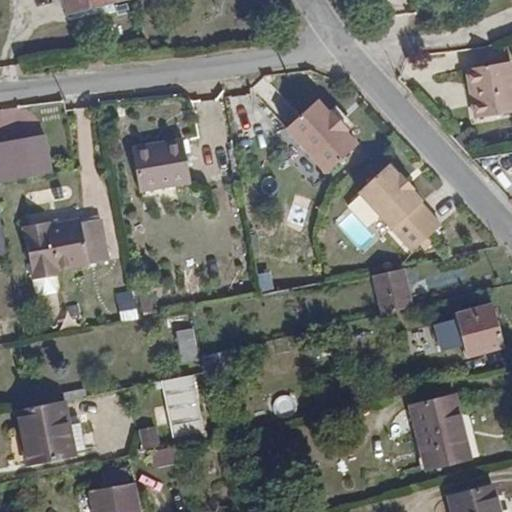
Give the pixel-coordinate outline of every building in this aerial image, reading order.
[(64,0),(69,14),(117,2),(116,0),(64,0)] [(511,67),(511,62),(468,68),(477,117),(511,111),(511,67)] [(317,101),(286,130),(325,173),(357,145),(345,132),(348,129),(331,111),(329,113),(317,101)] [(47,136),(4,144),(11,181),(53,173),(47,136)] [(182,140),(163,144),(164,150),(135,155),(141,190),(189,182),(182,140)] [(4,144),(0,144),(0,182),(11,181),(4,144)] [(134,148),(135,155),(164,150),(163,144),(134,148)] [(389,166),(358,194),(409,249),(437,223),(417,201),(419,199),(409,188),(411,187),(401,175),(399,177),(389,166)] [(0,250),(9,249),(4,224),(0,204),(0,250)] [(50,222),(24,227),(34,280),(36,290),(42,294),(58,292),(62,286),(60,276),(59,270),(109,261),(101,219),(83,223),(82,220),(51,225),(50,222)] [(374,277),(382,315),(392,313),(408,309),(414,308),(406,270),(374,277)] [(145,287),(134,289),(139,318),(150,316),(145,287)] [(494,305),(458,314),(469,356),(505,347),(494,305)] [(392,350),(408,309),(392,313),(378,344),(392,350)] [(202,357),(196,329),(178,332),(183,361),(202,357)] [(204,373),(206,380),(218,377),(217,370),(236,366),(233,350),(202,357),(204,373)] [(217,438),(207,387),(206,380),(204,373),(194,375),(204,429),(201,429),(203,440),(210,439),(217,438)] [(194,375),(166,381),(177,434),(201,429),(204,429),(194,375)] [(65,392),(67,401),(89,397),(86,388),(65,392)] [(152,390),(137,393),(141,412),(155,409),(152,390)] [(456,395),(411,406),(427,470),(472,459),(456,395)] [(67,401),(19,411),(30,466),(77,457),(76,451),(87,449),(83,430),(73,432),(67,401)] [(158,425),(140,427),(142,449),(160,447),(158,425)] [(184,461),(180,445),(153,451),(156,467),(184,461)] [(103,472),(106,490),(131,485),(127,467),(103,472)] [(139,511),(134,484),(131,485),(106,490),(94,493),(97,511),(139,511)] [(499,511),(493,484),(451,495),(454,511),(499,511)]
